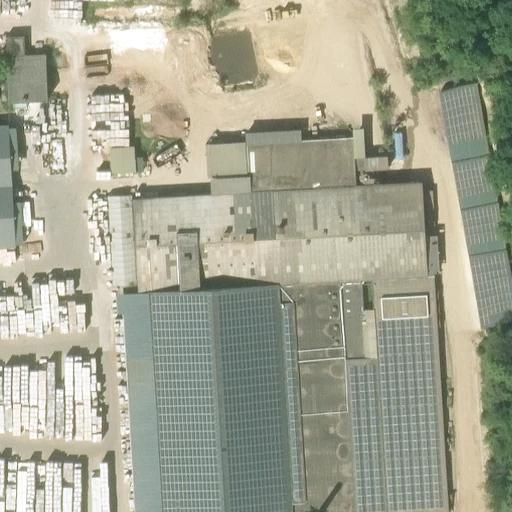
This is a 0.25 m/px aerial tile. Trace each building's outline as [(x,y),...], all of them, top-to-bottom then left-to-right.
[(9,101),(48,99),(46,54),(7,55),(9,101)] [(455,122),(475,276),(509,271),(492,140),(464,144),(462,136),(477,134),(476,129),(457,132),(455,122)] [(0,246),(15,245),(8,125),(0,125),(0,246)] [(160,511),(447,511),(433,275),(426,276),(420,182),(389,183),(387,155),(365,156),(364,153),(354,154),(353,136),(246,142),(248,175),(210,177),(211,194),(134,198),(139,292),(123,292),(124,311),(132,311),(133,328),(149,326),(160,511)] [(104,173),(142,171),(140,145),(102,147),(104,173)]
